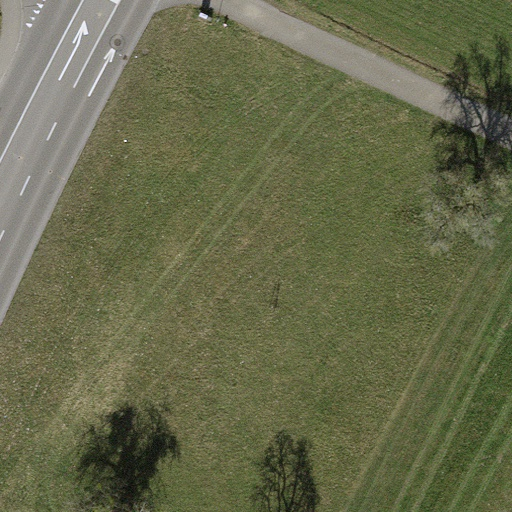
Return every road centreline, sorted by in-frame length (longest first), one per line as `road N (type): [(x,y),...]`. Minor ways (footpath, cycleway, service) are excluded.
road 1 (track): [(227,0),(511,133)]
road 2 (tertiary): [(98,0),(0,194)]
